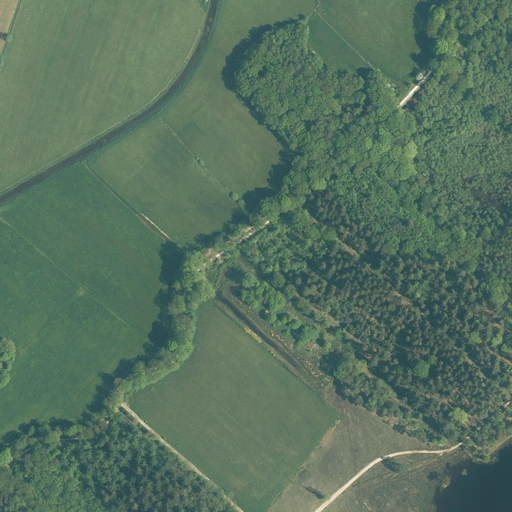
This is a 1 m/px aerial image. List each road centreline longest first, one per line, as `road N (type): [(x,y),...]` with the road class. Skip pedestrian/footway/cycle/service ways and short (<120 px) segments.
road 1 (track): [(113,399),(123,382),(173,353),(188,272),(324,168),(356,154)]
road 2 (track): [(511,400),(455,447),(373,462),(318,511)]
road 3 (track): [(367,165),(511,297)]
road 4 (track): [(243,511),(113,399)]
road 5 (track): [(0,477),(28,443),(95,428),(113,399)]
